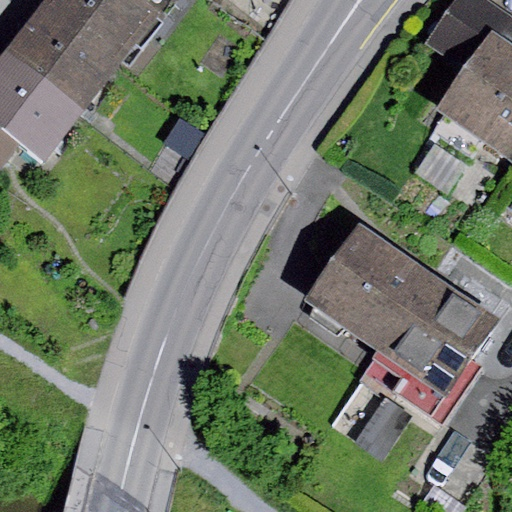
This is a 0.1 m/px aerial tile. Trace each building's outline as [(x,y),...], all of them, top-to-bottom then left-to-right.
[(114,0),(64,0),(48,22),(124,80),(184,2),(181,0),(114,0),(115,0),(114,0)] [(511,14),(492,0),(458,0),(430,40),(473,70),(444,111),(508,158),(511,153),(511,14)] [(48,22),(2,81),(80,140),(124,80),(48,22)] [(213,47),(207,69),(223,79),(242,49),(221,36),(213,47)] [(46,185),(80,140),(2,81),(0,83),(0,177),(3,180),(17,163),(46,185)] [(182,125),(165,151),(188,166),(205,140),(182,125)] [(436,150),(417,179),(443,196),(462,167),(436,150)] [(439,280),(363,227),(307,305),(384,359),(439,280)] [(497,321),(439,280),(384,359),(338,427),(384,459),(418,410),(444,428),(482,373),(468,363),(497,321)]
